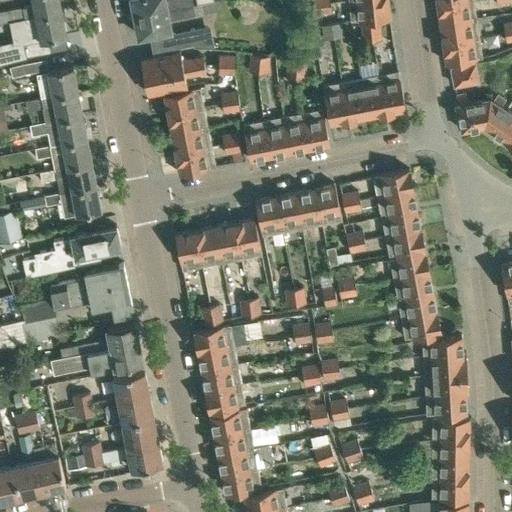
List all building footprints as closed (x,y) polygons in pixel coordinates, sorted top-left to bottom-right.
[(0,22),(10,20),(62,9),(59,0),(32,0),(33,3),(0,9),(0,22)] [(134,6),(135,13),(193,3),(192,0),(130,0),(132,7),(134,6)] [(350,20),(359,19),(390,16),(388,0),(348,0),(350,20)] [(467,0),(446,0),(437,1),(440,22),(470,17),(467,0)] [(332,12),(330,2),(314,4),(315,14),(332,12)] [(139,33),(160,30),(171,28),(169,18),(195,14),(193,3),(135,13),(137,21),(134,22),(136,31),(138,30),(139,33)] [(25,55),(31,54),(51,49),(48,37),(66,33),(62,9),(10,20),(12,30),(24,28),(27,41),(22,41),(25,55)] [(470,17),(440,22),(443,42),(473,37),(470,17)] [(511,19),(503,21),(505,31),(511,30),(511,19)] [(331,22),(334,37),(344,35),(342,20),(331,22)] [(323,38),(334,37),(331,22),(321,24),(323,38)] [(381,23),(371,24),(373,38),(383,36),(381,23)] [(364,39),(373,38),(371,24),(362,26),(364,39)] [(203,25),(190,28),(192,43),(206,44),(203,25)] [(446,62),(450,61),(476,57),(473,37),(443,42),(446,62)] [(141,57),(144,73),(204,62),(203,55),(182,59),(180,49),(141,57)] [(218,53),(218,63),(235,64),(235,54),(218,53)] [(259,71),(260,54),(250,53),(248,70),(259,71)] [(260,54),(259,71),(269,72),(270,54),(260,54)] [(37,70),(42,97),(53,95),(78,90),(72,65),(48,69),(46,57),(21,62),(9,65),(12,75),(20,74),(37,70)] [(286,76),(296,77),(297,60),(287,59),(286,76)] [(307,60),(297,60),(296,77),(306,77),(307,60)] [(148,92),(187,84),(185,75),(206,71),(204,62),(144,73),(148,92)] [(475,62),(451,66),(454,84),(478,80),(475,62)] [(235,64),(218,63),(218,73),(235,74),(235,64)] [(406,108),(400,77),(398,69),(379,73),(387,111),(406,108)] [(379,73),(360,76),(368,115),(387,111),(379,73)] [(349,119),(368,115),(360,76),(341,80),(349,119)] [(331,122),(349,119),(341,80),(323,83),(331,122)] [(204,105),(200,85),(164,92),(168,112),(204,105)] [(220,92),(222,102),(238,99),(237,89),(220,92)] [(78,90),(53,95),(42,97),(26,100),(28,110),(44,107),(47,121),(83,114),(78,90)] [(456,92),(458,102),(457,102),(457,104),(456,108),(459,125),(462,127),(462,129),(484,125),(490,129),(505,105),(501,103),(505,96),(497,91),(493,98),(490,97),(467,100),(466,91),(456,92)] [(240,109),(238,99),(222,102),(223,112),(240,109)] [(168,112),(172,132),(208,125),(204,105),(168,112)] [(511,110),(505,105),(490,129),(501,137),(500,138),(511,145),(511,110)] [(329,142),(324,115),(323,107),(303,111),(304,119),(309,146),(329,142)] [(303,111),(283,115),(289,150),(309,146),(304,119),(303,111)] [(30,124),(32,133),(59,127),(63,143),(87,138),(83,114),(47,121),(30,124)] [(264,118),(265,127),(270,154),(289,150),(283,115),(264,118)] [(265,127),(264,118),(243,122),(250,158),(270,154),(265,127)] [(172,132),(176,151),(212,144),(208,125),(172,132)] [(230,151),(244,148),(240,130),(226,133),(230,151)] [(51,154),(54,169),(92,161),(87,138),(63,143),(35,148),(37,157),(51,154)] [(212,144),(176,151),(180,172),(216,165),(212,144)] [(92,161),(54,169),(39,172),(41,180),(55,178),(58,192),(97,185),(92,161)] [(377,194),(413,187),(409,167),(374,173),(377,194)] [(342,219),(340,209),(334,181),(315,185),(322,223),(342,219)] [(101,208),(97,185),(58,192),(38,196),(39,203),(46,201),(47,204),(61,201),(64,215),(101,208)] [(295,189),(300,217),(302,227),(322,223),(315,185),(295,189)] [(417,206),(413,187),(377,194),(381,213),(417,206)] [(275,193),(280,221),(282,231),(302,227),(300,217),(295,189),(275,193)] [(356,191),(344,193),(347,211),(360,209),(356,191)] [(255,197),(260,225),(262,235),(282,231),(280,221),(275,193),(255,197)] [(0,240),(22,235),(21,232),(20,232),(14,205),(11,206),(10,201),(0,203),(0,240)] [(385,234),(421,227),(417,206),(381,213),(385,234)] [(254,216),(234,220),(240,256),(261,252),(254,216)] [(240,256),(234,220),(215,224),(222,260),(240,256)] [(98,249),(121,245),(116,223),(72,233),(72,234),(54,238),(55,246),(34,251),(35,255),(16,259),(19,275),(100,258),(98,249)] [(215,224),(195,228),(201,264),(222,260),(215,224)] [(424,246),(421,227),(385,234),(388,253),(424,246)] [(175,232),(180,260),(182,268),(201,264),(195,228),(175,232)] [(348,242),(364,238),(362,229),(346,232),(348,242)] [(366,248),(364,238),(348,242),(350,252),(366,248)] [(335,245),(326,247),(330,264),(338,262),(335,245)] [(429,270),(425,250),(390,257),(394,277),(429,270)] [(508,302),(511,300),(511,259),(500,262),(508,302)] [(128,280),(124,261),(85,269),(87,276),(50,284),(53,296),(128,280)] [(432,290),(429,270),(394,277),(398,297),(432,290)] [(339,287),(356,284),(354,274),(337,277),(339,287)] [(134,307),(128,280),(53,296),(21,303),(25,321),(22,321),(26,342),(62,335),(56,306),(91,298),(93,305),(113,301),(115,313),(131,309),(131,308),(134,307)] [(334,284),(322,286),(325,305),(337,303),(334,284)] [(357,294),(356,284),(339,287),(340,297),(357,294)] [(304,285),(294,286),(296,303),(306,302),(304,285)] [(296,303),(294,286),(284,288),(286,304),(296,303)] [(398,297),(402,317),(408,315),(436,310),(432,290),(398,297)] [(259,296),(249,297),(251,314),(261,312),(259,296)] [(251,314),(249,297),(239,299),(242,315),(251,314)] [(220,302),(210,304),(213,320),(223,319),(220,302)] [(203,322),(213,320),(210,304),(200,306),(203,322)] [(436,310),(408,315),(402,317),(406,337),(440,331),(436,310)] [(315,332),(332,329),(330,319),(314,322),(315,332)] [(60,344),(62,356),(140,341),(136,320),(107,325),(109,335),(60,344)] [(292,322),(293,333),(310,330),(309,320),(292,322)] [(194,329),(197,349),(234,342),(230,323),(194,329)] [(334,339),(332,329),(315,332),(317,342),(334,339)] [(312,341),(310,330),(293,333),(295,343),(312,341)] [(422,336),(423,355),(466,352),(466,350),(462,350),(461,334),(422,336)] [(140,341),(62,356),(51,358),(53,371),(91,364),(92,370),(106,367),(104,360),(113,359),(114,365),(144,360),(140,341)] [(201,369),(237,363),(234,342),(197,349),(201,369)] [(423,355),(424,374),(467,371),(466,352),(423,355)] [(320,358),(322,369),(338,366),(337,356),(320,358)] [(301,364),(302,374),(319,372),(317,362),(301,364)] [(201,369),(205,389),(241,383),(237,363),(201,369)] [(340,376),(338,366),(322,369),(323,379),(340,376)] [(114,373),(118,394),(149,388),(145,367),(114,373)] [(425,393),(468,391),(467,371),(424,374),(425,393)] [(321,382),(319,372),(302,374),(304,385),(321,382)] [(245,402),(241,383),(205,389),(208,409),(245,402)] [(154,412),(149,388),(118,394),(123,418),(154,412)] [(72,394),(74,405),(92,401),(90,391),(72,394)] [(468,393),(468,391),(425,393),(426,413),(466,411),(465,394),(468,393)] [(329,400),(331,409),(348,406),(346,396),(329,400)] [(92,401),(74,405),(76,416),(95,412),(92,401)] [(309,405),(311,414),(327,412),(325,402),(309,405)] [(210,413),(214,433),(250,427),(246,406),(210,413)] [(348,406),(331,409),(333,419),(350,416),(348,406)] [(25,412),(29,430),(39,428),(35,410),(25,412)] [(19,433),(29,430),(25,412),(14,415),(19,433)] [(329,421),(327,412),(311,414),(312,424),(329,421)] [(468,415),(439,415),(432,415),(432,436),(468,436),(468,415)] [(124,422),(128,444),(159,438),(155,416),(124,422)] [(254,446),(250,427),(214,433),(218,453),(254,446)] [(468,436),(432,436),(432,456),(468,456),(468,436)] [(341,443),(344,452),(360,446),(357,437),(341,443)] [(163,460),(159,438),(128,444),(132,466),(163,460)] [(82,443),(84,454),(102,450),(100,440),(82,443)] [(313,447),(317,456),(332,451),(328,441),(313,447)] [(254,446),(218,453),(221,473),(257,465),(254,446)] [(360,446),(344,452),(348,462),(364,456),(360,446)] [(102,450),(84,454),(86,464),(104,461),(102,450)] [(332,451),(317,456),(320,466),(335,460),(332,451)] [(35,457),(42,489),(66,483),(59,452),(35,457)] [(468,456),(432,456),(432,477),(468,476),(468,456)] [(21,494),(42,489),(35,457),(14,462),(21,494)] [(0,498),(17,494),(10,463),(0,465),(0,498)] [(225,493),(253,488),(262,486),(257,465),(221,473),(225,493)] [(468,476),(432,477),(432,497),(468,497),(468,476)] [(352,484),(355,494),(371,489),(368,479),(352,484)] [(327,487),(331,496),(346,490),(343,481),(327,487)] [(283,486),(274,488),(244,494),(247,511),(250,511),(286,505),(283,486)] [(375,498),(371,489),(355,494),(359,504),(375,498)] [(346,490),(331,496),(334,505),(349,499),(346,490)] [(468,511),(468,500),(431,501),(431,511),(468,511)]
